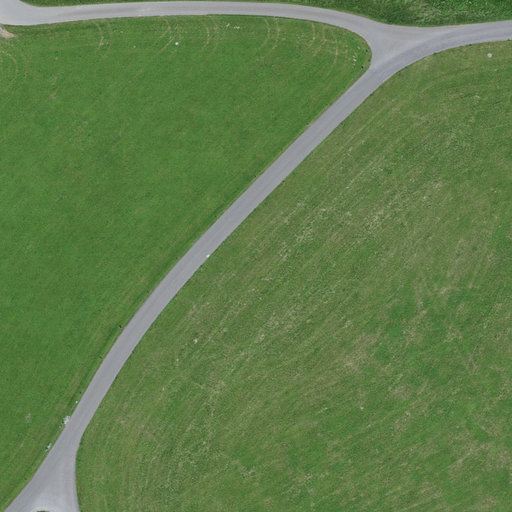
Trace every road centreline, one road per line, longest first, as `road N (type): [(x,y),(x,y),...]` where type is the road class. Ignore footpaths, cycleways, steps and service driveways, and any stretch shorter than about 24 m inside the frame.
road 1 (unclassified): [(511,25),(397,36),(130,328),(73,425),(6,511)]
road 2 (track): [(397,36),(337,13),(253,1),(31,11),(3,0)]
